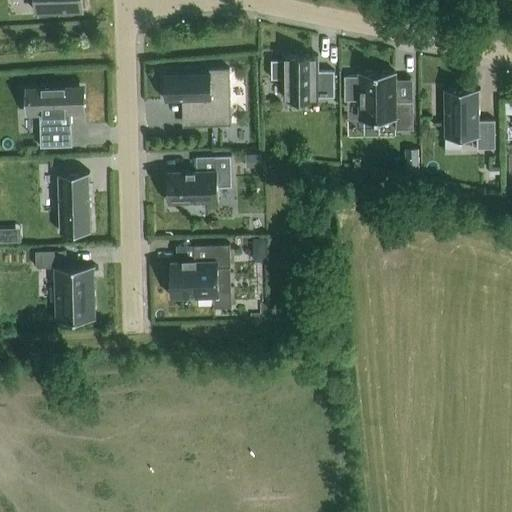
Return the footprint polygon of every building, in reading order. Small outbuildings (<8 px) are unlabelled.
[(34,0),(35,11),(41,11),(41,15),(54,14),(54,11),(83,10),(82,0),(34,0)] [(334,70),(319,70),(319,54),(283,54),(283,100),(289,100),(289,105),(306,105),(306,100),(319,100),(319,96),(334,96),(334,70)] [(165,101),(183,100),(184,127),(231,126),(229,69),(209,70),(209,72),(164,74),(165,101)] [(397,71),(358,71),(358,75),(344,75),(345,99),(358,99),(358,119),(396,119),(396,129),(413,128),(413,101),(397,101),(397,71)] [(83,81),(20,85),(22,115),(36,115),(38,145),(69,143),(67,112),(85,111),(83,81)] [(444,136),(477,136),(477,148),(495,147),(495,119),(477,119),(477,88),(444,88),(444,136)] [(218,167),(198,168),(172,169),(173,173),(168,174),(169,201),(190,200),(202,200),(219,199),(218,185),(232,184),(231,153),(217,153),(218,167)] [(57,232),(89,231),(87,171),(55,172),(57,232)] [(219,291),(231,291),(230,243),(194,244),(195,258),(184,259),(184,260),(170,261),(171,297),(219,295),(219,291)] [(36,250),(36,267),(53,266),(54,319),(97,318),(95,265),(66,266),(66,250),(36,250)]
